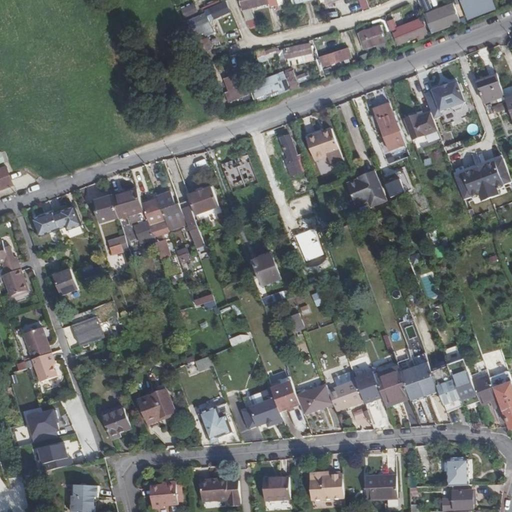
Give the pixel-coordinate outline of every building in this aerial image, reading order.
[(250,4),(251,8),(270,4),(269,0),(241,0),(243,6),(250,4)] [(359,0),(363,10),(371,7),(368,0),(359,0)] [(429,0),(424,0),(421,1),(425,11),(433,7),(429,0)] [(466,0),(461,2),(468,22),(499,10),(494,0),(466,0)] [(182,9),(190,24),(195,21),(198,20),(195,15),(201,12),(196,2),(182,9)] [(454,2),(427,13),(436,34),(463,23),(454,2)] [(198,20),(195,21),(199,31),(218,23),(215,14),(198,20)] [(389,19),(393,29),(406,24),(401,14),(389,19)] [(400,46),(430,34),(423,17),(406,24),(393,29),(400,46)] [(256,19),(248,22),(251,30),(259,27),(256,19)] [(382,24),(359,32),(365,51),(378,47),(382,56),(392,52),(382,24)] [(299,54),(286,47),(280,58),(288,63),(287,65),(300,72),(313,47),(305,43),(299,54)] [(348,43),(319,53),(325,69),(353,58),(348,43)] [(292,90),(285,71),(267,78),(265,72),(249,79),(259,103),(292,90)] [(242,72),(225,79),(230,91),(224,93),(229,105),(252,96),(242,72)] [(484,101),(506,95),(499,73),(476,81),(484,101)] [(433,88),(425,91),(431,109),(435,118),(443,115),(441,108),(450,104),(455,107),(462,104),(464,99),(465,99),(458,77),(450,80),(447,79),(442,81),(440,84),(432,87),(433,88)] [(410,135),(438,126),(435,118),(431,109),(421,112),(420,109),(402,115),(410,135)] [(394,153),(409,148),(395,112),(377,118),(385,141),(389,140),(394,153)] [(343,158),(332,128),(307,138),(315,160),(327,156),(331,163),(343,158)] [(297,154),(289,133),(279,137),(287,157),(285,158),(291,174),(308,167),(303,152),(297,154)] [(374,155),(386,150),(382,137),(380,138),(369,142),(374,155)] [(390,154),(394,153),(389,140),(385,141),(390,154)] [(258,180),(248,154),(220,164),(230,190),(234,199),(250,193),(247,184),(258,180)] [(480,194),(483,201),(501,194),(498,187),(505,184),(497,161),(464,173),(473,196),(480,194)] [(7,166),(0,168),(0,190),(14,185),(7,166)] [(370,208),(386,202),(375,172),(358,178),(360,181),(356,181),(349,184),(348,186),(356,207),(368,202),(370,208)] [(386,175),(387,183),(404,181),(403,173),(386,175)] [(388,185),(391,198),(408,194),(405,181),(388,185)] [(194,209),(217,202),(210,182),(187,190),(189,197),(194,209)] [(138,189),(113,196),(120,218),(131,217),(146,212),(143,202),(138,189)] [(170,234),(188,228),(181,206),(177,207),(173,195),(158,200),(163,213),(170,234)] [(100,224),(120,218),(113,196),(94,202),(100,224)] [(191,210),(194,209),(189,197),(178,200),(181,206),(188,228),(194,245),(203,242),(191,210)] [(62,211),(55,214),(60,228),(67,225),(68,229),(82,224),(75,206),(62,211)] [(55,214),(54,211),(34,219),(40,235),(60,228),(55,214)] [(146,232),(153,230),(149,221),(148,218),(146,213),(133,217),(140,234),(146,232)] [(163,240),(171,237),(170,234),(163,213),(148,218),(149,221),(153,230),(156,238),(156,240),(164,263),(170,260),(163,240)] [(129,241),(124,228),(107,234),(109,239),(120,235),(123,243),(129,241)] [(150,243),(156,240),(156,238),(153,230),(146,232),(150,243)] [(123,243),(120,235),(109,239),(112,247),(123,243)] [(0,261),(2,261),(6,272),(2,274),(10,297),(30,290),(18,255),(15,256),(10,258),(6,247),(4,239),(0,240),(0,261)] [(11,246),(6,247),(10,258),(15,256),(11,246)] [(177,251),(182,263),(193,259),(188,247),(177,251)] [(278,273),(269,248),(251,254),(260,279),(278,273)] [(316,255),(321,271),(327,269),(323,253),(316,255)] [(101,266),(82,273),(85,280),(103,273),(101,266)] [(79,288),(72,268),(55,273),(63,293),(79,288)] [(464,285),(475,280),(472,274),(461,278),(464,285)] [(264,297),(267,311),(292,304),(288,291),(264,297)] [(317,306),(326,303),(322,292),(313,295),(317,306)] [(214,295),(196,299),(197,305),(215,301),(214,295)] [(306,329),(300,313),(292,317),(297,333),(306,329)] [(75,328),(70,316),(60,319),(65,331),(75,328)] [(55,360),(43,327),(25,334),(41,381),(58,375),(53,364),(52,361),(55,360)] [(247,332),(230,339),(233,346),(250,340),(247,332)] [(511,382),(511,374),(511,371),(508,372),(500,350),(496,352),(500,361),(489,365),(497,387),(511,382)] [(191,358),(193,364),(200,361),(198,355),(191,358)] [(348,356),(339,358),(341,365),(350,362),(348,356)] [(415,404),(442,393),(436,373),(431,363),(404,373),(413,398),(415,404)] [(467,364),(452,369),(463,401),(479,395),(474,383),(471,376),(467,364)] [(394,374),(379,380),(385,398),(387,403),(402,398),(403,402),(413,398),(404,373),(402,367),(392,370),(394,374)] [(451,367),(436,373),(442,393),(449,413),(465,407),(463,401),(452,369),(451,367)] [(392,370),(377,375),(379,380),(394,374),(392,370)] [(487,370),(471,376),(474,383),(490,378),(490,377),(487,370)] [(376,372),(357,379),(365,401),(367,404),(385,398),(379,380),(377,375),(376,372)] [(128,403),(134,401),(124,376),(118,378),(128,403)] [(339,410),(365,401),(357,379),(356,377),(330,386),(337,404),(339,410)] [(493,406),(500,403),(490,378),(474,383),(479,395),(481,401),(490,398),(493,406)] [(295,409),(302,406),(298,397),(292,379),(272,385),(277,398),(282,413),(289,411),(295,409)] [(330,386),(313,391),(320,410),(337,404),(330,386)] [(178,411),(169,389),(143,399),(152,424),(163,420),(162,418),(178,411)] [(305,415),(320,410),(313,391),(298,397),(302,406),(305,415)] [(282,413),(277,398),(243,411),(250,429),(268,423),(275,421),(276,424),(285,421),(282,413)] [(389,407),(403,402),(402,398),(387,403),(389,407)] [(511,401),(502,406),(510,429),(511,428),(511,401)] [(229,416),(234,414),(230,403),(203,413),(213,442),(220,440),(219,437),(235,432),(229,416)] [(387,419),(381,403),(371,407),(377,423),(387,419)] [(126,407),(117,410),(125,431),(134,428),(126,407)] [(123,432),(125,431),(117,410),(105,415),(113,435),(123,432)] [(355,414),(361,431),(369,428),(363,411),(355,414)] [(30,413),(31,440),(59,439),(58,412),(30,413)] [(40,448),(42,463),(69,459),(67,444),(40,448)] [(449,458),(449,485),(463,485),(471,485),(471,472),(472,472),(472,458),(449,458)] [(400,465),(369,466),(370,490),(390,490),(391,500),(400,500),(400,465)] [(314,499),(347,497),(346,474),(331,474),(323,475),(323,472),(315,472),(312,477),(314,499)] [(277,477),(266,478),(268,500),(293,498),(292,476),(281,477),(281,479),(277,479),(277,477)] [(228,506),(241,504),(240,480),(228,481),(228,480),(201,481),(203,500),(227,498),(228,506)] [(100,496),(100,485),(88,484),(87,483),(83,482),(81,484),(76,484),(76,495),(73,495),(73,504),(73,511),(80,511),(86,511),(85,511),(96,511),(97,496),(100,496)] [(163,486),(151,487),(153,509),(165,508),(165,506),(178,505),(178,503),(176,485),(176,482),(167,482),(167,486),(163,486)] [(444,498),(444,508),(454,508),(474,508),(474,489),(454,490),(454,498),(444,498)]
